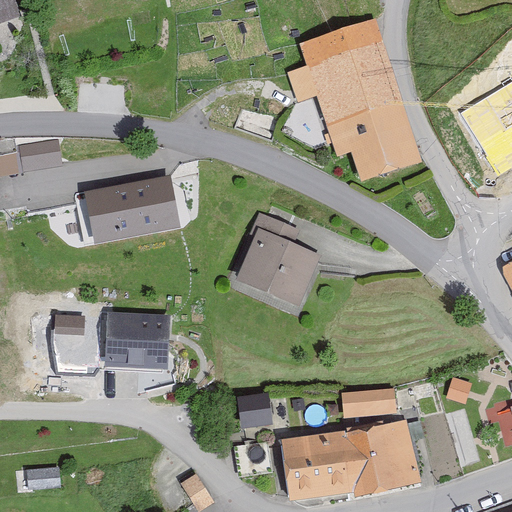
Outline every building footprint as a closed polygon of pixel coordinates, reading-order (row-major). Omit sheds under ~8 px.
[(0,0),(0,26),(15,22),(7,0),(0,0)] [(421,164),(372,22),(297,48),(304,69),(287,75),(298,107),(314,102),(334,159),(346,155),(356,186),(421,164)] [(1,157),(3,175),(64,167),(60,140),(20,145),(21,154),(1,157)] [(168,183),(88,198),(98,245),(177,230),(168,183)] [(294,234),(259,217),(251,233),(255,235),(235,281),(296,309),(318,261),(288,247),(294,234)] [(511,267),(500,274),(511,297),(511,267)] [(164,375),(166,320),(102,318),(100,373),(164,375)] [(390,394),(340,398),(342,423),(392,419),(390,394)] [(268,429),(266,400),(236,403),(238,431),(268,429)] [(502,427),(502,445),(511,444),(511,404),(488,405),(489,428),(502,427)] [(416,486),(404,421),(278,445),(289,503),(350,492),(352,498),(416,486)] [(54,473),(26,475),(27,492),(55,490),(54,473)] [(181,488),(195,511),(200,511),(211,506),(195,480),(181,488)]
